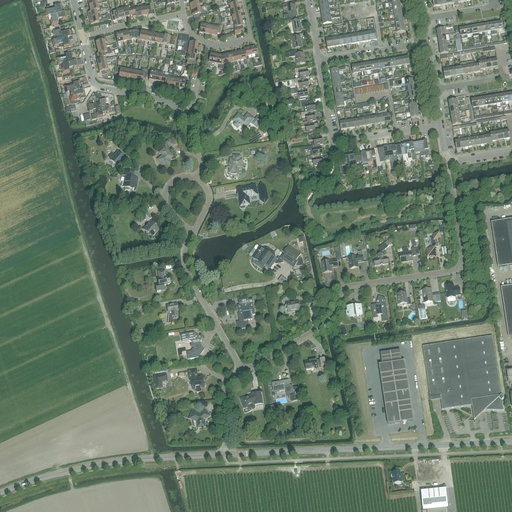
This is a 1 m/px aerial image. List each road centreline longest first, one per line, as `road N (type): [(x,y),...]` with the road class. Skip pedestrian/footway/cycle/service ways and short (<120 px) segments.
road 1 (residential): [(243,371),(320,328),(348,286),(460,266),(451,159)]
road 2 (tertiary): [(226,455),(511,442)]
road 3 (tertiary): [(0,493),(89,466),(226,455)]
road 4 (residential): [(243,371),(186,268),(193,232)]
road 5 (residential): [(181,113),(163,99),(95,85),(82,36)]
